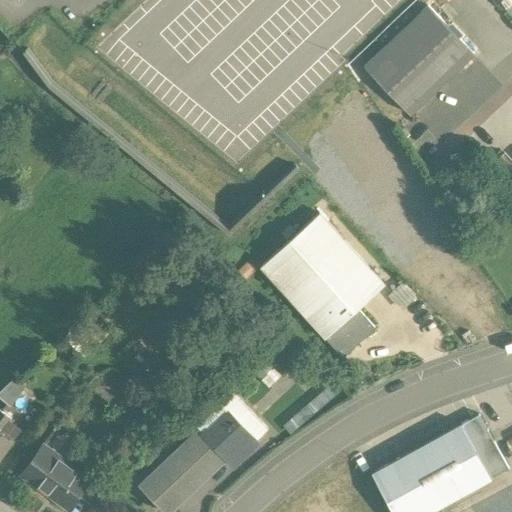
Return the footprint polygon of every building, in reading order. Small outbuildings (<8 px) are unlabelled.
[(427,5),(362,67),(409,116),(474,55),(427,5)] [(384,285),(319,213),(260,267),(324,338),(357,309),(384,285)] [(357,309),(325,338),(342,357),(374,328),(357,309)] [(231,369),(209,388),(223,395),(244,376),(231,369)] [(16,377),(0,392),(0,397),(10,406),(25,387),(16,377)] [(353,415),(393,392),(388,383),(348,406),(353,415)] [(257,442),(219,403),(219,404),(196,425),(199,427),(227,456),(226,457),(233,465),(257,442)] [(10,418),(0,410),(0,430),(1,431),(10,418)] [(188,416),(128,472),(139,484),(199,427),(196,425),(188,416)] [(461,424),(371,473),(392,511),(428,511),(491,478),(461,424)] [(139,484),(165,511),(168,511),(226,457),(227,456),(199,427),(139,484)] [(0,430),(0,459),(14,441),(1,431),(0,430)] [(87,478),(43,446),(21,474),(67,508),(77,495),(88,479),(87,478)] [(111,488),(91,473),(87,478),(88,479),(77,495),(92,506),(111,488)]
